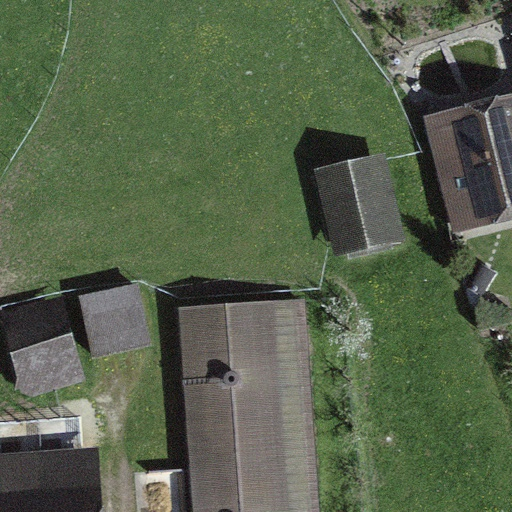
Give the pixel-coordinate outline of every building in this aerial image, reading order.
[(511,124),(449,139),(471,231),(511,221),(511,124)] [(330,186),(348,260),(407,245),(390,171),(330,186)] [(86,314),(100,369),(147,356),(133,301),(86,314)] [(9,337),(26,397),(73,384),(56,323),(9,337)] [(198,337),(211,511),(307,511),(293,330),(198,337)] [(0,485),(0,511),(99,511),(97,480),(0,485)]
